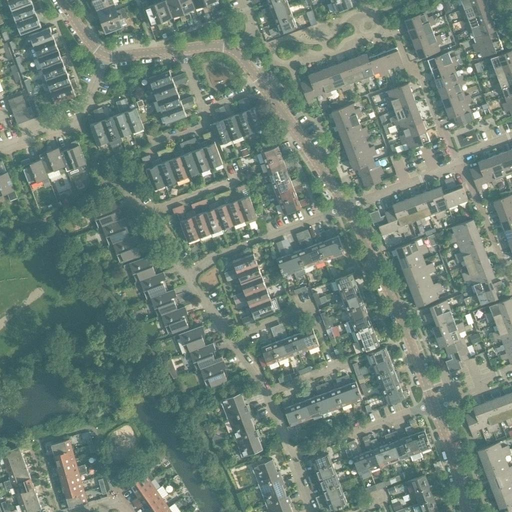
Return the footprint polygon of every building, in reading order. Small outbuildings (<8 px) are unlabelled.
[(8,0),(12,11),(33,4),(31,0),(8,0)] [(90,7),(92,13),(114,5),(112,0),(93,0),(95,5),(90,7)] [(160,0),(161,1),(154,4),(163,28),(169,26),(166,19),(172,17),(166,0),(160,0)] [(166,0),(172,17),(179,14),(182,21),(186,20),(178,0),(166,0)] [(178,0),(186,20),(191,18),(188,10),(195,8),(191,0),(178,0)] [(191,0),(195,8),(202,5),(205,13),(209,12),(204,0),(191,0)] [(204,0),(209,12),(214,10),(211,2),(216,0),(204,0)] [(270,8),(262,11),(264,16),(292,5),(291,4),(289,5),(287,0),(273,0),(268,2),(270,8)] [(359,0),(351,0),(350,1),(349,0),(335,0),(331,2),(334,11),(331,12),(332,13),(361,3),(359,0)] [(460,0),(462,4),(458,6),(460,10),(485,1),(484,0),(460,0)] [(157,22),(159,30),(163,28),(154,4),(148,6),(146,1),(141,2),(143,6),(147,17),(150,25),(157,22)] [(467,18),(489,10),(485,1),(460,10),(461,15),(466,13),(467,18)] [(443,4),(446,12),(451,11),(448,2),(443,4)] [(35,11),(33,4),(12,11),(17,23),(41,13),(40,9),(35,11)] [(93,17),(99,14),(101,22),(126,12),(124,8),(116,10),(114,5),(92,13),(93,17)] [(265,20),(273,17),(275,22),(293,16),(290,7),(292,6),(292,5),(264,16),(265,20)] [(143,6),(137,8),(141,19),(147,17),(143,6)] [(467,29),(492,20),(489,10),(467,18),(470,24),(465,25),(467,29)] [(124,18),(127,17),(126,12),(101,22),(104,28),(98,30),(100,35),(127,25),(124,18)] [(425,12),(404,20),(408,30),(433,20),(432,15),(427,17),(425,12)] [(39,19),(43,17),(41,13),(17,23),(21,34),(41,26),(39,19)] [(299,24),(297,25),(293,16),(275,22),(278,29),(269,32),(271,36),(300,26),(299,24)] [(430,26),(435,24),(433,20),(408,30),(412,39),(433,31),(430,26)] [(468,33),(473,32),(475,37),(496,29),(492,20),(467,29),(468,33)] [(50,27),(47,28),(29,34),(33,46),(59,37),(57,32),(52,34),(50,27)] [(474,48),(499,39),(496,29),(475,37),(477,43),(472,45),(474,48)] [(439,34),(434,36),(433,31),(412,39),(415,49),(441,39),(439,34)] [(60,40),(59,37),(33,46),(38,57),(58,50),(55,42),(60,40)] [(438,45),(442,43),(441,39),(415,49),(419,59),(440,51),(438,45)] [(482,57),(503,49),(499,39),(474,48),(475,53),(480,51),(482,57)] [(404,68),(397,47),(387,50),(393,67),(398,65),(400,69),(404,68)] [(61,57),(58,50),(38,57),(42,69),(67,59),(65,55),(61,57)] [(389,73),(387,69),(393,67),(387,50),(377,54),(385,75),(389,73)] [(492,64),(488,66),(489,70),(511,61),(511,52),(511,50),(490,58),(492,64)] [(448,52),(427,60),(431,70),(456,60),(455,56),(450,57),(448,52)] [(370,80),(368,76),(374,74),(366,53),(356,57),(366,82),(370,80)] [(379,72),(381,76),(385,75),(377,54),(368,57),(366,53),(374,74),(379,72)] [(360,79),(362,84),(366,82),(356,57),(347,60),(355,81),(360,79)] [(69,63),(67,59),(42,69),(46,80),(67,73),(64,65),(69,63)] [(351,88),(349,83),(355,81),(347,60),(337,64),(347,89),(351,88)] [(453,65),(458,64),(456,60),(431,70),(435,79),(455,71),(453,65)] [(491,74),(496,72),(498,78),(511,72),(511,61),(489,70),(491,74)] [(341,86),(343,91),(347,89),(337,64),(328,68),(335,89),(341,86)] [(332,95),(330,90),(335,89),(328,68),(318,71),(328,97),(332,95)] [(172,77),(169,70),(149,77),(153,89),(185,77),(183,73),(172,77)] [(435,79),(438,89),(464,79),(462,75),(461,75),(459,70),(455,71),(435,79)] [(322,93),(324,98),(328,97),(318,71),(308,75),(316,95),(322,93)] [(496,89),(511,82),(511,72),(498,78),(500,83),(495,85),(496,89)] [(70,80),(67,73),(46,80),(51,92),(76,82),(74,78),(70,80)] [(312,102),(311,98),(316,95),(308,75),(309,79),(300,83),(308,104),(312,102)] [(186,81),(185,77),(153,89),(157,100),(178,92),(175,85),(186,81)] [(460,84),(465,83),(464,79),(438,89),(442,99),(463,91),(460,84)] [(76,96),(73,88),(77,86),(76,82),(51,92),(55,103),(76,96)] [(505,97),(511,93),(511,82),(496,89),(498,93),(503,91),(505,97)] [(389,96),(385,98),(386,102),(412,93),(408,83),(387,91),(389,96)] [(469,94),(464,95),(463,91),(442,99),(445,108),(471,98),(469,94)] [(180,100),(178,92),(157,100),(161,112),(193,100),(192,96),(180,100)] [(394,110),(415,102),(412,93),(386,102),(388,106),(392,105),(394,110)] [(504,108),(511,104),(511,93),(505,97),(507,102),(502,103),(504,108)] [(22,95),(8,100),(13,112),(19,110),(25,108),(27,107),(22,95)] [(258,106),(251,109),(246,97),(242,99),(254,131),(266,127),(258,106)] [(126,98),(120,100),(132,132),(144,128),(147,135),(152,133),(148,121),(142,123),(141,119),(140,117),(136,107),(134,103),(128,105),(126,98)] [(471,98),(445,108),(449,117),(470,110),(468,104),(472,102),(471,98)] [(242,99),(238,101),(242,112),(235,115),(243,135),(254,131),(242,99)] [(120,100),(116,102),(120,113),(113,116),(121,136),(132,132),(120,100)] [(186,116),(184,108),(195,104),(193,100),(161,112),(166,123),(186,116)] [(394,121),(419,112),(415,102),(394,110),(396,115),(392,117),(392,118),(394,121)] [(30,106),(34,118),(40,115),(36,104),(30,106)] [(352,104),(331,111),(335,121),(360,112),(359,108),(354,110),(352,104)] [(27,107),(25,108),(29,120),(34,118),(30,106),(27,107)] [(235,115),(228,117),(223,106),(219,108),(231,140),(243,135),(235,115)] [(113,116),(106,119),(102,107),(98,109),(109,141),(121,136),(113,116)] [(25,108),(19,110),(23,122),(29,120),(25,108)] [(212,123),(213,126),(219,144),(231,140),(219,108),(215,109),(219,121),(212,123)] [(97,122),(90,124),(98,145),(109,141),(98,109),(93,110),(97,122)] [(19,110),(13,112),(17,124),(23,122),(19,110)] [(476,113),(472,115),(470,110),(449,117),(449,118),(453,116),(457,126),(478,118),(476,113)] [(358,118),(362,116),(360,112),(335,121),(339,131),(359,123),(358,118)] [(402,129),(423,121),(419,112),(394,121),(395,125),(400,124),(402,129)] [(401,140),(426,131),(423,121),(402,129),(404,134),(399,136),(401,140)] [(359,123),(339,131),(342,141),(367,131),(366,127),(362,129),(359,123)] [(369,135),(367,131),(342,141),(346,150),(367,142),(365,137),(369,135)] [(409,149),(430,141),(426,131),(401,140),(402,144),(407,143),(409,149)] [(60,152),(58,147),(67,171),(69,176),(81,172),(79,166),(86,163),(77,140),(71,142),(73,147),(60,152)] [(272,140),(262,144),(264,150),(281,144),(275,146),(272,140)] [(205,141),(201,143),(211,167),(222,163),(214,143),(207,145),(205,141)] [(367,142),(346,150),(349,160),(375,150),(373,146),(369,148),(367,142)] [(199,149),(192,151),(199,172),(211,167),(201,143),(197,144),(199,149)] [(264,151),(261,152),(265,163),(282,156),(280,150),(282,149),(281,144),(264,150),(264,151)] [(49,179),(61,175),(60,173),(67,171),(58,147),(39,154),(48,177),(49,177),(49,179)] [(243,157),(249,155),(246,148),(241,151),(243,157)] [(182,150),(179,151),(188,176),(199,172),(192,151),(184,154),(182,150)] [(372,156),(376,155),(375,150),(349,160),(353,169),(374,161),(372,156)] [(176,157),(169,160),(177,180),(188,176),(179,151),(174,153),(176,157)] [(511,164),(507,151),(497,154),(505,175),(510,173),(511,177),(511,164)] [(21,161),(29,184),(48,177),(39,154),(41,159),(30,163),(28,158),(21,161)] [(505,175),(497,154),(488,158),(497,183),(501,182),(500,177),(505,175)] [(268,171),(265,173),(265,174),(294,163),(293,158),(284,162),(282,156),(265,163),(268,171)] [(491,181),(493,185),(497,183),(488,158),(478,161),(486,183),(491,181)] [(159,159),(156,160),(165,185),(177,180),(169,160),(161,163),(159,159)] [(153,166),(146,169),(154,189),(165,185),(156,160),(152,162),(153,166)] [(380,165),(376,167),(374,161),(353,169),(353,170),(357,168),(361,177),(382,169),(380,165)] [(482,189),(481,185),(486,183),(478,161),(477,162),(479,166),(470,170),(478,191),(482,189)] [(266,175),(269,174),(272,183),(290,176),(288,171),(296,168),(294,163),(265,174),(266,175)] [(379,175),(383,174),(382,169),(361,177),(365,187),(381,181),(379,175)] [(17,198),(7,171),(0,174),(0,195),(7,193),(10,200),(17,198)] [(275,191),(272,192),(272,194),(302,183),(300,179),(292,182),(290,176),(272,183),(275,191)] [(456,186),(453,177),(448,178),(458,204),(468,200),(462,183),(456,186)] [(444,180),(447,189),(443,190),(449,207),(458,204),(448,178),(444,180)] [(273,195),(276,194),(280,203),(297,197),(295,191),(304,188),(302,183),(272,194),(273,195)] [(441,186),(431,190),(441,218),(446,216),(443,209),(449,207),(443,190),(441,186)] [(431,190),(421,193),(429,215),(434,213),(437,219),(441,218),(431,190)] [(421,193),(412,197),(422,225),(427,223),(424,217),(429,215),(421,193)] [(257,216),(259,222),(265,220),(263,215),(261,209),(255,211),(249,195),(241,198),(240,194),(236,196),(245,220),(257,216)] [(511,194),(493,201),(497,211),(511,205),(511,194)] [(233,201),(226,204),(234,225),(245,220),(236,196),(232,197),(233,201)] [(307,199),(299,202),(297,197),(280,203),(283,211),(280,213),(281,214),(284,213),(309,204),(307,199)] [(416,220),(418,226),(422,225),(412,197),(402,201),(410,222),(416,220)] [(113,208),(117,206),(115,200),(85,211),(86,214),(92,212),(98,227),(96,228),(96,229),(126,217),(118,220),(113,208)] [(407,230),(405,224),(410,222),(402,201),(392,204),(394,209),(402,232),(407,230)] [(217,202),(213,204),(222,229),(234,225),(226,204),(219,207),(217,202)] [(210,210),(203,212),(211,233),(222,229),(213,204),(209,205),(210,210)] [(174,214),(177,213),(185,211),(183,205),(172,209),(174,214)] [(511,205),(497,211),(500,221),(511,216),(511,205)] [(402,232),(394,209),(385,212),(386,214),(381,216),(378,210),(369,213),(374,225),(378,224),(382,235),(398,229),(399,233),(402,232)] [(195,210),(190,212),(199,237),(211,233),(203,212),(196,215),(195,210)] [(180,221),(187,241),(199,237),(190,212),(186,214),(188,218),(180,221)] [(511,216),(500,221),(504,230),(511,227),(511,216)] [(124,225),(128,224),(126,217),(96,229),(97,232),(103,230),(109,245),(106,246),(107,246),(136,235),(136,234),(129,237),(124,225)] [(452,226),(454,232),(448,235),(449,239),(477,229),(473,219),(452,226)] [(434,227),(424,231),(425,234),(427,237),(436,233),(434,227)] [(302,231),(315,267),(316,267),(315,264),(324,260),(317,243),(313,245),(308,229),(302,231)] [(324,231),(334,257),(335,259),(336,259),(335,256),(345,253),(338,235),(332,237),(329,229),(324,231)] [(451,243),(458,241),(459,246),(480,238),(477,229),(449,239),(451,243)] [(304,268),(312,265),(313,268),(315,267),(302,231),(296,234),(301,249),(297,251),(304,268)] [(334,257),(324,231),(320,233),(323,241),(317,243),(324,260),(333,257),(334,260),(335,259),(334,257)] [(140,256),(135,242),(139,241),(136,235),(107,246),(108,249),(113,247),(119,263),(140,256)] [(456,258),(484,248),(480,238),(459,246),(462,252),(455,254),(456,258)] [(277,258),(283,276),(294,272),(286,251),(281,240),(275,242),(280,257),(277,258)] [(417,240),(395,248),(399,258),(427,247),(426,243),(419,246),(417,240)] [(422,254),(429,252),(427,247),(399,258),(402,268),(424,259),(422,254)] [(467,265),(487,257),(484,248),(456,258),(458,263),(465,260),(467,265)] [(290,250),(287,251),(286,251),(294,272),(304,268),(297,251),(292,253),(290,250)] [(235,268),(224,273),(226,277),(258,265),(253,253),(233,261),(235,268)] [(131,266),(136,281),(134,282),(163,271),(156,274),(151,262),(155,260),(153,254),(124,265),(125,268),(131,266)] [(463,277),(491,267),(487,257),(467,265),(469,271),(462,274),(463,277)] [(433,262),(426,265),(424,259),(402,268),(406,277),(434,267),(433,262)] [(239,277),(241,284),(262,276),(258,265),(226,277),(227,281),(239,277)] [(429,274),(436,271),(435,268),(434,267),(406,277),(410,287),(431,279),(429,274)] [(474,284),(495,277),(491,267),(463,277),(465,282),(472,279),(474,284)] [(162,279),(166,278),(163,271),(134,282),(135,285),(141,283),(147,298),(145,299),(174,289),(167,292),(162,279)] [(355,272),(335,280),(339,290),(356,284),(354,279),(357,277),(355,272)] [(233,295),(234,300),(266,288),(262,276),(241,284),(244,291),(233,295)] [(490,279),(495,277),(474,284),(477,294),(502,285),(501,280),(492,284),(490,279)] [(440,282),(433,284),(431,279),(410,287),(413,296),(442,286),(440,282)] [(358,289),(356,284),(339,290),(343,300),(363,292),(361,288),(358,289)] [(495,292),(504,289),(502,285),(477,294),(481,304),(497,298),(495,292)] [(436,292),(443,290),(442,286),(413,296),(417,306),(438,298),(436,292)] [(247,300),(250,307),(271,299),(266,288),(234,300),(236,304),(247,300)] [(173,297),(177,295),(174,289),(145,299),(146,302),(152,300),(158,315),(155,316),(156,317),(185,306),(177,309),(173,297)] [(365,298),(363,292),(343,300),(346,310),(364,304),(362,299),(365,298)] [(271,299),(250,307),(253,314),(241,318),(243,323),(275,311),(276,313),(280,311),(275,297),(271,299)] [(491,311),(485,313),(487,317),(511,307),(511,302),(510,297),(489,305),(491,311)] [(432,312),(423,315),(425,321),(450,312),(446,300),(429,306),(432,312)] [(366,310),(364,304),(346,310),(350,320),(370,313),(369,308),(366,310)] [(184,314),(187,312),(185,306),(156,317),(157,320),(163,318),(168,333),(188,326),(184,314)] [(496,325),(511,318),(511,307),(487,317),(489,322),(494,320),(496,325)] [(437,325),(453,319),(450,312),(425,321),(426,323),(435,320),(437,325)] [(345,322),(349,332),(351,331),(354,330),(371,324),(369,319),(372,318),(370,313),(350,320),(345,322)] [(490,338),(511,329),(511,318),(496,325),(498,330),(489,334),(490,338)] [(437,325),(432,327),(436,337),(463,327),(462,323),(455,325),(453,319),(437,325)] [(354,331),(358,341),(378,333),(377,329),(374,330),(371,324),(354,330),(351,331),(349,332),(349,333),(354,331)] [(184,353),(205,345),(201,333),(205,332),(202,325),(173,336),(174,339),(180,337),(185,352),(183,352),(184,353)] [(312,328),(306,330),(305,327),(301,329),(309,349),(319,345),(312,328)] [(463,327),(436,337),(440,347),(444,345),(444,344),(460,338),(458,333),(464,330),(463,327)] [(297,333),(292,335),(298,353),(309,349),(301,329),(296,330),(297,333)] [(492,342),(502,339),(503,344),(511,340),(511,329),(490,338),(492,342)] [(379,345),(377,339),(380,338),(378,333),(358,341),(362,351),(379,345)] [(473,344),(481,341),(478,333),(469,336),(473,344)] [(286,337),(285,334),(281,336),(289,357),(298,353),(292,335),(286,337)] [(278,360),(288,357),(289,357),(281,336),(276,338),(277,341),(272,343),(278,360)] [(460,338),(444,344),(444,345),(447,352),(448,355),(451,354),(452,358),(445,361),(447,366),(449,370),(450,373),(458,370),(460,369),(462,368),(459,361),(464,359),(465,359),(471,357),(466,345),(463,337),(460,338)] [(501,356),(511,351),(511,340),(503,344),(505,349),(499,352),(501,356)] [(205,345),(184,353),(185,356),(190,354),(196,369),(194,370),(195,371),(216,363),(224,360),(222,355),(215,358),(212,350),(215,349),(213,342),(205,345)] [(259,357),(262,366),(278,360),(272,343),(266,345),(265,342),(260,344),(264,355),(259,357)] [(388,352),(385,346),(368,353),(372,363),(392,356),(391,351),(388,352)] [(511,351),(501,356),(502,360),(509,358),(511,364),(511,363),(511,351)] [(391,361),(394,360),(392,356),(372,363),(376,374),(393,367),(391,361)] [(223,368),(226,366),(224,360),(216,363),(195,371),(196,374),(202,372),(207,388),(227,380),(223,368)] [(398,371),(395,373),(393,367),(376,374),(379,384),(400,376),(398,371)] [(356,381),(349,383),(346,375),(342,376),(353,404),(354,404),(353,402),(362,398),(356,381)] [(337,378),(341,386),(335,389),(342,406),(350,403),(351,405),(353,404),(342,376),(337,378)] [(399,382),(402,381),(400,376),(379,384),(383,394),(401,387),(399,382)] [(329,391),(326,382),(322,384),(332,412),(333,411),(333,409),(342,406),(335,389),(329,391)] [(317,386),(320,394),(315,396),(321,414),(330,410),(331,412),(332,412),(322,384),(317,386)] [(406,392),(403,393),(401,387),(383,394),(387,404),(408,397),(406,392)] [(309,398),(306,390),(302,391),(312,419),(313,419),(312,417),(321,414),(315,396),(309,398)] [(297,393),(300,402),(295,404),(301,421),(310,418),(311,420),(312,419),(302,391),(297,393)] [(241,392),(220,400),(227,419),(251,410),(248,403),(246,404),(241,392)] [(511,394),(511,392),(502,396),(511,424),(511,423),(511,394)] [(511,424),(502,396),(492,399),(500,420),(506,418),(508,425),(511,424)] [(296,436),(292,425),(301,421),(295,404),(289,406),(286,398),(281,399),(291,425),(287,426),(291,438),(296,436)] [(500,420),(492,399),(482,403),(493,431),(497,429),(495,422),(500,420)] [(493,431),(482,403),(473,407),(481,428),(487,426),(489,432),(493,431)] [(478,436),(476,430),(481,428),(473,407),(472,407),(474,411),(465,415),(473,438),(478,436)] [(253,417),(253,416),(251,410),(227,419),(234,438),(258,429),(258,428),(255,429),(251,418),(253,417)] [(418,432),(415,424),(411,425),(420,451),(431,447),(424,430),(418,432)] [(205,428),(208,434),(214,432),(212,425),(205,428)] [(423,457),(420,451),(411,425),(406,427),(409,435),(404,437),(410,455),(413,461),(423,457)] [(263,449),(258,436),(260,435),(258,429),(234,438),(242,458),(263,449)] [(395,431),(390,433),(401,461),(402,461),(401,458),(410,455),(404,437),(398,439),(395,431)] [(389,443),(384,445),(390,463),(399,459),(400,462),(401,461),(390,433),(386,435),(389,443)] [(367,451),(363,452),(370,470),(379,467),(380,469),(381,469),(380,466),(371,441),(370,441),(368,435),(362,437),(367,451)] [(72,450),(69,439),(51,444),(54,455),(72,450)] [(375,439),(371,441),(380,466),(381,469),(382,469),(381,466),(390,463),(384,445),(378,447),(375,439)] [(354,440),(347,443),(350,448),(352,455),(353,455),(360,474),(370,470),(363,452),(359,454),(354,440)] [(499,442),(478,450),(481,460),(509,449),(508,444),(501,447),(499,442)] [(19,446),(1,452),(5,463),(23,456),(19,446)] [(311,453),(313,458),(307,460),(309,466),(313,464),(315,470),(332,463),(325,447),(311,453)] [(505,455),(511,453),(509,449),(481,460),(485,469),(507,461),(505,455)] [(75,460),(72,450),(54,455),(57,466),(75,460)] [(27,467),(23,456),(5,463),(9,473),(27,467)] [(277,471),(272,458),(251,467),(258,485),(282,476),(279,470),(277,471)] [(77,467),(75,460),(57,466),(60,476),(86,469),(84,464),(77,467)] [(511,464),(509,466),(507,461),(485,469),(489,479),(511,470),(511,464)] [(338,471),(335,472),(332,463),(315,470),(317,475),(309,478),(310,483),(338,472),(338,471)] [(3,481),(5,486),(30,477),(27,467),(9,473),(11,479),(3,481)] [(150,481),(154,478),(147,468),(122,486),(125,490),(131,486),(134,491),(150,480),(150,481)] [(87,473),(86,469),(60,476),(63,486),(81,481),(79,475),(87,473)] [(511,475),(511,474),(511,470),(489,479),(492,489),(511,481),(511,475)] [(336,475),(339,473),(338,472),(310,483),(312,487),(320,484),(322,490),(339,483),(336,475)] [(407,487),(412,485),(414,492),(429,486),(425,474),(405,482),(407,487)] [(282,476),(258,485),(265,504),(289,495),(287,496),(282,484),(284,483),(282,476)] [(14,487),(16,494),(34,487),(30,477),(5,486),(7,490),(14,487)] [(132,501),(135,504),(156,489),(150,481),(150,480),(134,491),(138,497),(132,501)] [(63,486),(66,497),(84,492),(81,481),(63,486)] [(511,481),(492,489),(496,498),(511,492),(511,481)] [(345,490),(343,492),(339,483),(322,490),(324,495),(316,499),(318,503),(346,492),(345,490)] [(397,492),(394,486),(388,489),(390,494),(397,492)] [(416,496),(419,503),(434,497),(429,486),(414,492),(409,494),(411,499),(416,496)] [(38,497),(34,487),(16,494),(20,504),(38,497)] [(143,504),(147,509),(162,498),(156,489),(135,504),(138,508),(143,504)] [(66,497),(69,508),(87,502),(84,492),(66,497)] [(344,495),(347,493),(346,492),(318,503),(319,507),(328,504),(330,510),(348,504),(344,495)] [(511,492),(496,498),(499,508),(511,502),(511,492)] [(292,511),(289,503),(291,502),(289,495),(265,504),(268,511),(292,511)] [(20,504),(22,511),(30,511),(42,508),(38,497),(20,504)] [(414,511),(427,511),(438,508),(434,497),(419,503),(412,505),(414,511)] [(161,511),(169,507),(162,498),(147,509),(148,511),(161,511)] [(392,504),(395,511),(403,508),(400,501),(392,504)] [(511,511),(511,502),(499,508),(500,508),(504,506),(506,511),(503,511),(511,511)]
